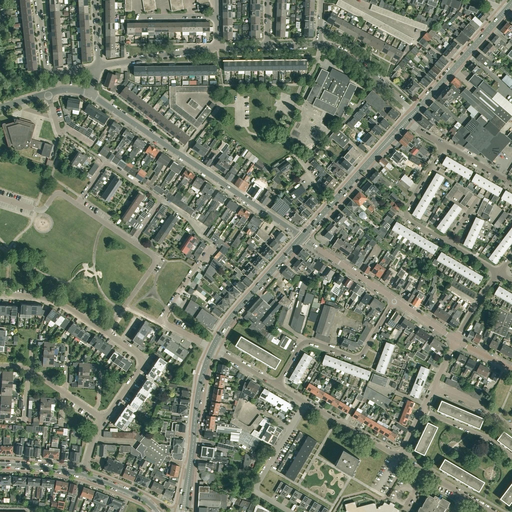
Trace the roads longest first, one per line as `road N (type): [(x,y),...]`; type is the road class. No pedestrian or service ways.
road 1 (residential): [(302,238),(91,95)]
road 2 (residential): [(498,272),(407,219),(443,145)]
road 3 (residential): [(331,204),(284,138),(320,45)]
road 4 (residential): [(277,385),(302,344),(361,357),(395,299)]
road 5 (secondary): [(184,499),(212,347)]
road 6 (residential): [(212,347),(161,322),(210,246)]
road 7 (secondary): [(212,347),(302,238)]
road 8 (residential): [(305,402),(256,486),(290,511)]
road 9 (secondary): [(414,112),(504,10)]
road 10 (unclassified): [(97,67),(216,49)]
road 11 (residential): [(37,0),(45,67),(97,67)]
